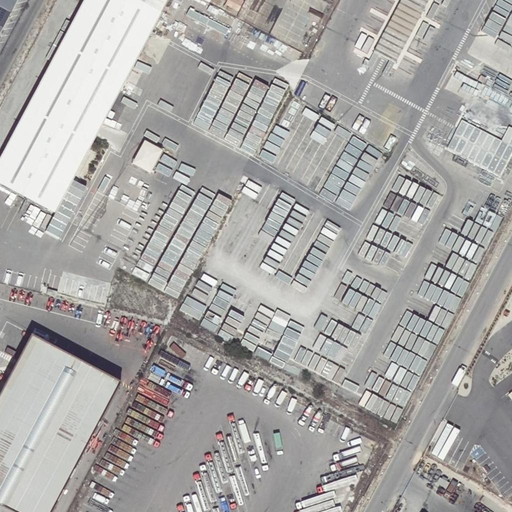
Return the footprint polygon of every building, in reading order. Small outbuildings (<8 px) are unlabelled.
[(0,0),(0,34),(18,0),(0,0)] [(85,0),(0,157),(0,168),(61,201),(72,181),(169,0),(85,0)] [(446,148),(502,178),(511,159),(511,97),(481,81),(446,148)] [(156,173),(169,150),(151,140),(138,163),(156,173)] [(0,184),(54,213),(61,201),(0,168),(0,184)] [(7,322),(0,335),(0,505),(12,511),(52,511),(121,382),(7,322)] [(450,484),(440,479),(436,486),(446,491),(450,484)]
